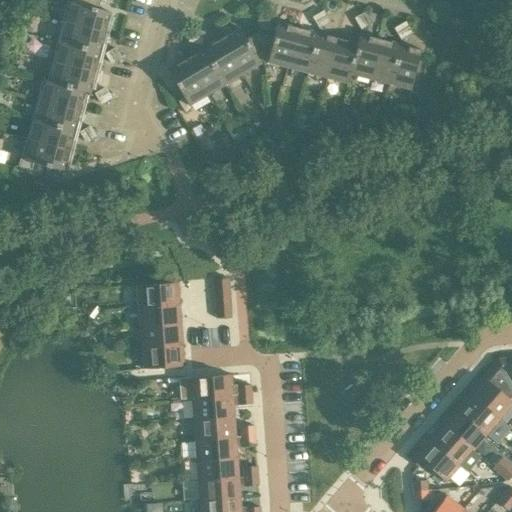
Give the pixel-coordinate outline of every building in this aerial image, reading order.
[(99,0),(71,0),(65,22),(104,33),(110,13),(97,9),(99,0)] [(315,24),(327,17),(324,11),(314,17),(313,20),(315,24)] [(366,13),(360,16),(367,28),(370,26),(370,22),(366,13)] [(367,28),(360,16),(357,18),(356,22),(361,31),(367,28)] [(329,20),(327,17),(315,24),(318,29),(328,24),(329,20)] [(99,53),(104,33),(65,22),(60,43),(99,53)] [(273,36),(259,33),(263,62),(286,68),(297,29),(276,23),(273,36)] [(397,36),(409,29),(405,24),(396,29),(395,33),(397,36)] [(306,73),(317,34),(297,29),(286,68),(306,73)] [(410,32),(409,29),(397,36),(401,41),(409,36),(410,32)] [(191,30),(189,37),(202,40),(203,36),(201,32),(191,30)] [(239,30),(221,40),(241,75),(263,62),(259,33),(245,40),(239,30)] [(326,79),(337,39),(317,34),(306,73),(326,79)] [(351,66),(359,35),(356,44),(337,39),(326,79),(347,84),(349,75),(351,66)] [(368,80),(379,41),(359,35),(351,66),(349,75),(351,75),(368,80)] [(200,47),(202,40),(189,37),(188,40),(190,44),(200,47)] [(241,75),(221,40),(203,50),(223,85),(241,75)] [(388,85),(399,46),(379,41),(368,80),(388,85)] [(94,73),(99,53),(60,43),(55,63),(94,73)] [(419,51),(399,46),(388,85),(409,91),(419,51)] [(113,50),(110,52),(117,63),(122,60),(117,51),(113,50)] [(223,85),(203,50),(185,61),(205,96),(223,85)] [(117,63),(110,52),(104,55),(109,64),(114,65),(117,63)] [(205,96),(185,61),(167,71),(183,99),(180,101),(179,105),(184,114),(191,110),(188,106),(205,96)] [(88,94),(94,73),(55,63),(49,83),(84,92),(84,93),(88,94)] [(79,112),(84,93),(84,92),(49,83),(45,82),(39,102),(79,112)] [(94,95),(97,100),(108,94),(106,90),(102,90),(94,95)] [(108,94),(97,100),(99,104),(102,105),(112,100),(108,94)] [(74,132),(79,112),(39,102),(34,122),(74,132)] [(68,152),(74,132),(34,122),(29,142),(68,152)] [(88,128),(84,131),(91,142),(96,138),(91,129),(88,128)] [(91,142),(84,131),(78,134),(83,143),(87,144),(91,142)] [(63,172),(68,152),(29,142),(24,161),(19,160),(17,167),(28,170),(31,167),(32,164),(63,172)] [(214,279),(215,289),(229,289),(228,278),(214,279)] [(137,285),(138,307),(180,304),(178,282),(137,285)] [(229,298),(229,289),(215,289),(215,298),(229,298)] [(230,307),(229,298),(215,298),(216,308),(230,307)] [(181,324),(180,304),(138,307),(140,327),(181,324)] [(230,316),(230,307),(216,308),(216,317),(230,316)] [(183,345),(181,324),(140,327),(141,348),(183,345)] [(184,365),(183,345),(141,348),(143,368),(184,365)] [(511,357),(497,359),(510,385),(511,388),(511,357)] [(511,388),(510,385),(497,359),(467,393),(499,419),(511,403),(511,388)] [(231,374),(178,378),(180,399),(192,399),(232,396),(252,395),(251,384),(232,386),(231,374)] [(499,419),(467,393),(454,408),(485,435),(499,419)] [(232,396),(192,399),(193,420),(234,416),(233,405),(252,404),(252,395),(232,396)] [(472,450),(485,435),(454,408),(441,424),(472,450)] [(235,437),(234,416),(193,420),(195,440),(235,437)] [(472,450),(441,424),(427,439),(459,466),(466,472),(480,457),(472,450)] [(240,426),(241,437),(255,436),(254,425),(240,426)] [(255,444),(255,436),(241,437),(242,445),(255,444)] [(235,437),(195,440),(196,461),(237,457),(236,446),(242,445),(241,437),(235,437)] [(459,466),(427,439),(413,455),(444,482),(459,466)] [(238,478),(237,457),(196,461),(198,481),(238,478)] [(500,474),(508,464),(501,457),(492,467),(500,474)] [(511,474),(511,466),(508,464),(500,474),(507,480),(511,474)] [(243,467),(244,477),(257,476),(257,466),(243,467)] [(258,485),(257,476),(244,477),(245,486),(258,485)] [(238,478),(198,481),(199,501),(240,498),(239,486),(245,486),(244,477),(238,478)] [(411,482),(412,491),(426,490),(425,480),(411,482)] [(511,489),(509,486),(502,493),(511,502),(511,489)] [(426,499),(426,490),(412,491),(413,500),(426,499)] [(506,510),(511,503),(511,502),(502,493),(496,500),(506,510)] [(460,511),(462,509),(446,495),(431,511),(460,511)] [(240,498),(199,501),(200,511),(246,511),(246,507),(241,507),(240,498)]
